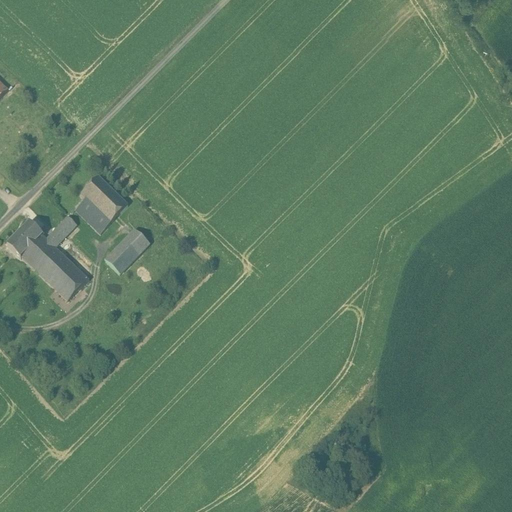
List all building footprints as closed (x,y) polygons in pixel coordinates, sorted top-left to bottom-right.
[(128,207),(99,178),(81,196),(85,200),(111,225),(121,215),(128,207)] [(111,225),(85,200),(76,211),(101,236),(111,225)] [(128,207),(121,215),(125,220),(133,212),(128,207)] [(68,219),(46,241),(55,250),(77,227),(68,219)] [(30,224),(8,247),(21,260),(22,259),(43,238),(44,237),(30,224)] [(135,232),(105,262),(120,276),(150,245),(135,232)] [(46,241),(43,238),(22,259),(68,304),(89,282),(55,250),(46,241)]
